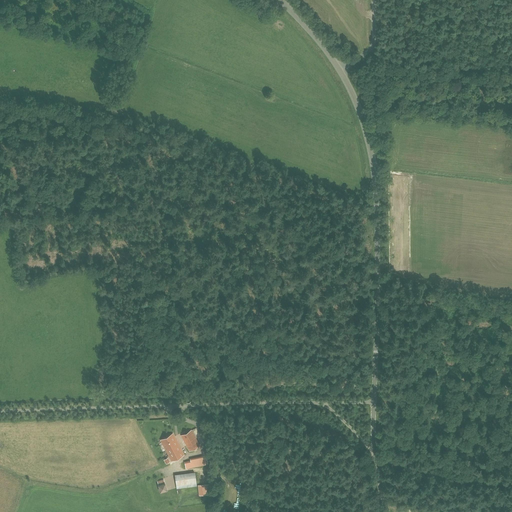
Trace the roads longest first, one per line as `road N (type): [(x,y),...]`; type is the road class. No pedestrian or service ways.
road 1 (unclassified): [(373,403),(375,182),(363,123),(339,69)]
road 2 (unclassified): [(321,402),(0,411)]
road 3 (track): [(511,83),(401,70),(372,47)]
road 4 (track): [(376,463),(511,490)]
